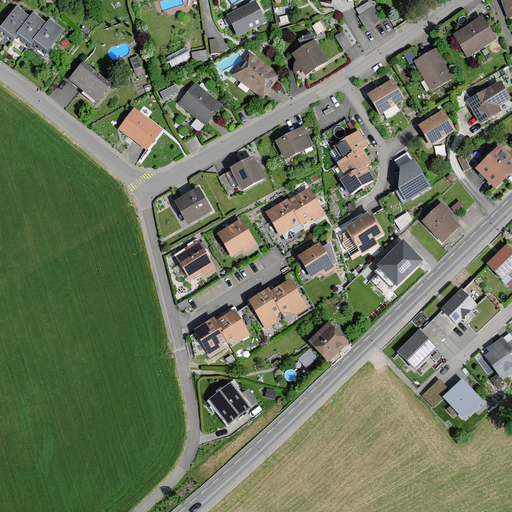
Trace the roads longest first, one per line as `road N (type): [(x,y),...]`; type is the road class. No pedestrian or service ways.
road 1 (secondary): [(186,511),(511,205)]
road 2 (residential): [(463,2),(144,196)]
road 3 (residential): [(144,196),(193,406),(194,443),(177,477),(138,511)]
road 4 (residential): [(0,74),(144,196)]
